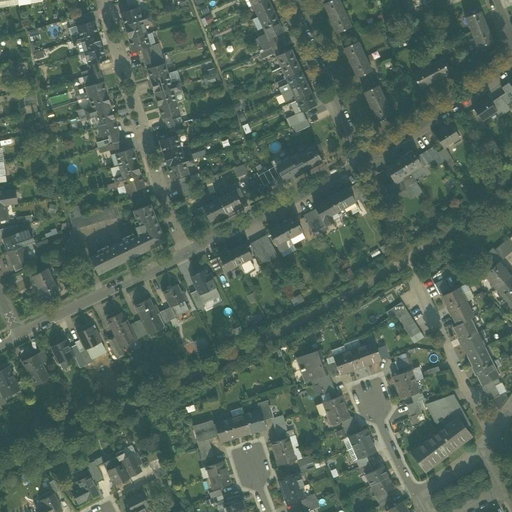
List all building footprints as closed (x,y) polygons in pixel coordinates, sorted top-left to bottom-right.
[(264,0),(252,6),(257,17),(272,10),(267,0),(264,0)] [(331,0),(322,4),(329,19),(344,12),(339,0),(331,0)] [(121,13),(124,25),(141,20),(140,16),(138,8),(121,13)] [(257,17),(262,28),(277,21),(272,10),(257,17)] [(465,18),(471,33),(486,26),(480,11),(465,18)] [(351,27),(344,12),(329,19),(336,34),(351,27)] [(68,19),(71,28),(76,26),(88,23),(85,14),(68,19)] [(257,30),(262,28),(257,17),(252,19),(257,30)] [(124,25),(129,40),(146,34),(143,25),(141,20),(124,25)] [(79,34),(80,38),(97,33),(93,21),(88,23),(76,26),(79,34)] [(282,32),(277,21),(262,28),(265,34),(267,39),(275,36),(282,32)] [(76,26),(71,28),(69,29),(71,36),(79,34),(76,26)] [(492,41),(486,26),(471,33),(477,48),(492,41)] [(38,28),(29,30),(31,40),(40,38),(38,28)] [(81,43),(84,53),(102,48),(97,33),(80,38),(81,43)] [(149,46),(146,34),(129,40),(132,52),(141,49),(150,47),(149,46)] [(257,37),(257,39),(259,43),(263,52),(271,48),(267,39),(265,34),(257,37)] [(267,39),(271,48),(279,44),(275,36),(267,39)] [(343,48),(349,63),(365,56),(358,41),(343,48)] [(81,43),(75,45),(78,54),(84,53),(81,43)] [(141,49),(144,59),(157,55),(161,54),(158,44),(149,46),(150,47),(141,49)] [(283,53),(279,44),(271,48),(274,54),(275,56),(283,53)] [(105,60),(102,48),(84,53),(88,65),(89,65),(96,63),(105,60)] [(274,54),(271,48),(263,52),(260,53),(263,60),(274,54)] [(280,67),(281,68),(296,61),(290,49),(283,53),(275,56),(276,58),(280,67)] [(160,65),(157,55),(144,59),(147,68),(160,65)] [(371,71),(365,56),(349,63),(356,78),(371,71)] [(441,59),(426,67),(434,82),(448,74),(441,59)] [(281,68),(286,79),(301,72),(296,61),(281,68)] [(90,70),(91,75),(99,72),(96,63),(89,65),(90,70)] [(147,69),(150,79),(167,74),(164,63),(160,65),(147,68),(147,69)] [(420,89),(434,82),(426,67),(412,74),(420,89)] [(102,82),(99,72),(91,75),(94,84),(102,82)] [(286,79),(288,84),(291,90),(306,83),(301,72),(286,79)] [(154,93),(171,88),(170,84),(167,74),(150,79),(154,93)] [(84,82),(85,87),(94,84),(91,75),(83,77),(84,82)] [(87,92),(89,97),(106,92),(102,82),(94,84),(85,87),(87,92)] [(511,87),(509,82),(501,88),(505,93),(511,102),(511,87)] [(294,96),(296,100),(311,94),(306,83),(291,90),(294,96)] [(281,94),(291,90),(288,84),(279,88),(281,94)] [(363,93),(369,107),(385,100),(378,86),(363,93)] [(154,93),(159,108),(176,103),(173,93),(171,88),(154,93)] [(293,96),(294,96),(291,90),(281,94),(284,99),(286,100),(291,98),(293,96)] [(24,102),(36,100),(35,92),(23,94),(24,102)] [(89,97),(87,92),(76,96),(78,101),(89,97)] [(89,97),(91,107),(93,112),(110,107),(106,92),(89,97)] [(511,102),(505,93),(500,96),(510,111),(511,110),(511,102)] [(296,100),(298,106),(301,112),(302,111),(316,105),(311,94),(296,100)] [(288,104),(289,103),(296,100),(294,96),(293,96),(291,98),(286,100),(288,104)] [(510,112),(510,111),(500,96),(495,99),(501,108),(496,112),(499,117),(509,110),(510,112)] [(481,121),(495,111),(496,111),(490,103),(487,98),(472,108),(481,121)] [(495,99),(490,103),(496,111),(495,111),(496,112),(501,108),(495,99)] [(37,112),(36,100),(24,102),(26,114),(37,112)] [(298,106),(296,100),(289,103),(292,109),(298,106)] [(391,115),(385,100),(369,107),(376,122),(391,115)] [(162,118),(170,116),(179,113),(176,103),(159,108),(162,118)] [(295,115),(301,112),(298,106),(292,109),(295,115)] [(110,107),(93,112),(94,117),(97,126),(114,121),(110,107)] [(468,112),(478,125),(482,122),(472,109),(468,112)] [(295,115),(286,119),(289,127),(293,126),(306,120),(302,111),(301,112),(295,115)] [(162,118),(165,128),(173,126),(170,116),(162,118)] [(97,126),(94,117),(89,118),(91,128),(97,126)] [(309,125),(307,119),(306,120),(293,126),(295,131),(309,125)] [(118,132),(114,121),(97,126),(100,137),(105,135),(109,134),(117,132),(118,132)] [(443,148),(444,149),(459,138),(455,132),(452,127),(450,124),(434,134),(443,148)] [(165,128),(168,137),(176,135),(173,126),(165,128)] [(448,158),(473,141),(463,127),(455,132),(459,138),(444,149),(443,148),(442,149),(448,158)] [(111,139),(112,144),(120,141),(117,132),(109,134),(111,139)] [(159,140),(163,153),(180,147),(176,135),(168,137),(159,140)] [(123,151),(120,141),(112,144),(114,150),(115,153),(123,151)] [(100,154),(114,150),(112,144),(105,146),(98,148),(100,154)] [(314,147),(317,154),(322,152),(318,145),(314,147)] [(167,167),(184,162),(183,157),(180,147),(163,153),(167,167)] [(313,147),(298,155),(306,170),(322,161),(317,154),(314,147),(313,147)] [(418,157),(423,166),(439,156),(436,151),(434,147),(418,157)] [(115,153),(118,166),(136,161),(132,148),(123,151),(115,153)] [(401,158),(409,172),(410,172),(420,165),(412,151),(401,158)] [(110,155),(114,167),(118,166),(115,153),(110,155)] [(288,156),(274,164),(285,182),(306,170),(298,155),(297,153),(289,157),(288,156)] [(395,183),(399,181),(411,174),(410,172),(409,172),(401,158),(385,167),(393,181),(395,183)] [(118,166),(121,176),(123,180),(140,175),(136,161),(118,166)] [(188,174),(186,166),(184,162),(167,167),(171,179),(188,174)] [(243,164),(232,168),(236,178),(247,174),(243,164)] [(111,168),(114,178),(121,176),(118,166),(114,167),(111,168)] [(274,167),(258,176),(264,187),(279,178),(274,167)] [(416,182),(411,174),(399,181),(404,189),(415,182),(416,182)] [(140,175),(123,180),(124,185),(127,193),(128,192),(140,189),(144,187),(140,175)] [(176,181),(178,187),(189,184),(187,178),(176,181)] [(415,182),(404,189),(399,181),(395,183),(393,181),(386,185),(394,197),(405,190),(408,196),(409,198),(421,191),(420,189),(415,182)] [(178,187),(180,193),(191,190),(189,184),(178,187)] [(347,188),(355,202),(362,198),(354,184),(347,188)] [(119,195),(127,193),(124,185),(116,187),(119,195)] [(347,188),(334,195),(342,209),(355,202),(347,188)] [(128,192),(131,201),(143,197),(140,189),(128,192)] [(234,191),(237,198),(242,196),(238,189),(234,191)] [(14,190),(4,192),(6,206),(16,204),(14,190)] [(192,196),(191,190),(180,193),(182,199),(192,196)] [(234,191),(218,199),(225,214),(241,206),(237,198),(234,191)] [(330,216),(342,209),(334,195),(322,202),(330,216)] [(210,222),(225,214),(218,199),(202,207),(206,215),(210,222)] [(334,222),(330,216),(322,202),(314,206),(316,210),(324,224),(325,226),(334,222)] [(89,258),(98,275),(165,241),(158,225),(150,204),(132,211),(141,233),(134,236),(132,234),(122,239),(123,241),(108,248),(107,246),(97,251),(98,254),(89,258)] [(81,216),(70,219),(73,230),(109,219),(109,221),(120,218),(116,205),(81,216)] [(0,220),(8,219),(6,206),(0,206),(0,220)] [(67,209),(70,219),(81,216),(78,206),(67,209)] [(198,210),(201,217),(206,215),(202,207),(198,210)] [(316,210),(310,214),(318,227),(324,224),(316,210)] [(312,230),(318,227),(310,214),(304,217),(312,230)] [(281,224),(289,238),(301,232),(302,232),(294,217),(281,224)] [(268,231),(276,245),(284,241),(289,238),(281,224),(268,231)] [(0,229),(0,232),(2,239),(19,233),(17,226),(0,229)] [(7,252),(8,252),(31,244),(34,243),(29,229),(19,233),(2,239),(7,252)] [(304,237),(301,232),(289,238),(292,244),(304,237)] [(266,237),(256,242),(261,252),(263,251),(265,255),(264,255),(267,261),(276,256),(266,237)] [(289,238),(284,241),(287,246),(279,250),(283,256),(295,250),(292,244),(289,238)] [(494,250),(502,259),(506,256),(511,250),(511,241),(509,238),(494,250)] [(279,250),(287,246),(284,241),(276,245),(279,250)] [(255,255),(261,252),(256,242),(251,245),(255,255)] [(232,250),(239,265),(249,259),(252,258),(244,243),(232,250)] [(36,257),(31,244),(8,252),(12,265),(13,265),(23,261),(36,257)] [(226,271),(239,265),(232,250),(219,256),(226,271)] [(255,255),(257,259),(264,255),(265,255),(263,251),(261,252),(255,255)] [(254,270),(249,259),(239,265),(244,275),(254,270)] [(13,265),(15,272),(24,267),(24,268),(25,267),(23,261),(13,265)] [(484,274),(497,288),(510,277),(506,273),(507,273),(503,268),(503,269),(497,263),(484,274)] [(28,271),(31,276),(32,276),(41,271),(38,266),(28,271)] [(32,276),(38,288),(53,281),(47,268),(41,271),(32,276)] [(197,290),(199,296),(215,288),(212,280),(213,279),(211,274),(208,276),(205,270),(190,278),(197,290)] [(497,288),(509,303),(511,300),(511,279),(510,277),(497,288)] [(434,284),(439,294),(448,290),(443,280),(434,284)] [(59,293),(53,281),(38,288),(44,301),(59,293)] [(162,291),(170,307),(184,301),(186,299),(182,291),(180,292),(177,284),(162,291)] [(199,296),(203,303),(219,295),(215,288),(199,296)] [(446,307),(448,311),(466,303),(458,288),(442,296),(447,306),(446,307)] [(197,290),(190,294),(198,310),(205,306),(203,303),(199,296),(197,290)] [(291,298),(294,305),(304,301),(301,294),(291,298)] [(141,319),(142,321),(158,313),(159,313),(155,305),(152,306),(149,298),(134,305),(141,319)] [(189,310),(184,301),(170,307),(175,317),(189,310)] [(404,308),(401,303),(391,309),(394,314),(404,308)] [(451,315),(456,325),(469,319),(473,317),(466,303),(448,311),(450,315),(451,315)] [(170,307),(163,311),(168,321),(175,318),(175,317),(170,307)] [(408,313),(404,308),(394,314),(397,319),(408,313)] [(163,324),(168,321),(163,311),(159,313),(158,313),(163,324)] [(106,319),(114,336),(115,336),(131,328),(129,325),(127,320),(125,320),(121,312),(106,319)] [(163,324),(158,313),(142,321),(147,332),(163,324)] [(411,318),(408,313),(397,319),(401,324),(411,318)] [(414,322),(411,318),(401,324),(404,329),(414,322)] [(141,319),(134,322),(140,335),(147,332),(142,321),(141,319)] [(457,337),(459,342),(476,333),(469,319),(456,325),(453,327),(458,337),(457,337)] [(135,337),(140,335),(134,322),(129,325),(131,328),(135,337)] [(417,327),(414,322),(404,329),(407,334),(417,327)] [(165,327),(163,324),(147,332),(148,335),(165,327)] [(85,349),(86,348),(100,342),(99,340),(101,339),(96,330),(94,331),(92,326),(77,333),(80,339),(85,349)] [(420,332),(417,327),(407,334),(410,339),(420,332)] [(135,337),(131,328),(115,336),(114,336),(116,341),(118,340),(120,345),(135,337)] [(424,337),(420,332),(410,339),(413,344),(424,337)] [(462,346),(467,356),(484,348),(476,333),(459,342),(461,346),(462,346)] [(108,339),(117,358),(123,355),(116,341),(114,336),(108,339)] [(204,336),(192,342),(197,351),(208,345),(204,336)] [(74,342),(75,343),(79,352),(85,349),(80,339),(74,342)] [(346,352),(361,347),(358,339),(343,345),(343,346),(346,352)] [(50,347),(59,363),(73,356),(74,356),(71,349),(70,349),(68,347),(65,340),(50,347)] [(104,351),(100,342),(86,348),(91,358),(104,351)] [(374,342),(361,347),(367,364),(380,360),(380,358),(376,349),(374,342)] [(86,365),(79,352),(75,343),(68,347),(70,349),(71,349),(74,356),(73,356),(79,368),(86,365)] [(346,352),(343,346),(331,350),(333,356),(333,357),(346,352)] [(376,349),(380,358),(387,355),(383,346),(376,349)] [(361,347),(346,352),(352,370),(367,364),(361,347)] [(79,352),(86,365),(93,361),(91,358),(86,348),(85,349),(79,352)] [(471,366),(473,371),(491,362),(484,348),(467,356),(472,366),(471,366)] [(303,370),(307,381),(309,380),(328,373),(325,365),(320,350),(297,359),(301,369),(300,369),(301,371),(303,370)] [(37,354),(42,364),(48,361),(42,351),(37,354)] [(339,375),(352,370),(346,352),(333,357),(334,362),(339,375)] [(393,356),(396,362),(405,359),(403,353),(393,356)] [(22,361),(30,378),(45,370),(42,364),(37,354),(22,361)] [(328,373),(330,378),(339,375),(334,362),(327,364),(325,365),(328,373)] [(498,377),(491,362),(473,371),(476,375),(477,375),(482,385),(497,378),(498,377)] [(410,370),(414,381),(423,378),(419,367),(410,370)] [(427,370),(429,376),(440,372),(438,367),(427,370)] [(0,390),(2,395),(3,395),(14,389),(18,387),(9,368),(0,371),(0,390)] [(47,375),(45,370),(30,378),(33,383),(47,375)] [(393,376),(397,388),(414,381),(410,370),(393,376)] [(319,383),(321,389),(331,386),(333,386),(330,378),(328,373),(309,380),(311,386),(319,383)] [(47,375),(33,383),(34,385),(49,378),(47,375)] [(500,383),(497,378),(482,385),(483,386),(481,387),(488,401),(490,400),(492,400),(491,398),(499,394),(495,386),(500,383)] [(418,393),(414,381),(397,388),(401,399),(418,393)] [(321,389),(324,397),(335,393),(333,386),(331,386),(321,389)] [(15,391),(14,389),(3,395),(5,401),(21,393),(19,389),(15,391)] [(504,392),(499,394),(491,398),(492,400),(497,411),(507,397),(504,392)] [(411,397),(413,403),(424,399),(422,394),(411,397)] [(326,413),(327,413),(344,407),(340,396),(322,402),(323,403),(326,413)] [(444,424),(446,427),(457,418),(465,427),(468,425),(452,396),(429,403),(426,405),(427,407),(436,423),(441,420),(443,425),(444,424)] [(427,398),(424,399),(413,403),(406,405),(411,417),(415,415),(421,413),(420,410),(427,407),(426,405),(429,403),(427,398)] [(257,403),(259,411),(260,410),(263,421),(271,418),(273,418),(270,407),(271,407),(270,405),(269,405),(268,400),(257,403)] [(326,413),(323,403),(315,406),(319,415),(326,413)] [(230,411),(232,419),(244,415),(242,407),(230,411)] [(348,418),(344,407),(327,413),(331,425),(339,422),(348,418)] [(259,411),(244,415),(250,433),(265,428),(263,421),(260,410),(259,411)] [(234,437),(250,433),(244,415),(232,419),(229,420),(234,437)] [(271,418),(275,430),(286,426),(282,415),(273,418),(271,418)] [(339,422),(342,429),(353,425),(350,418),(348,418),(339,422)] [(470,434),(465,427),(457,418),(446,427),(411,453),(424,470),(470,434)] [(220,441),(234,437),(229,420),(213,424),(212,425),(215,435),(217,434),(218,435),(220,441)] [(208,438),(218,435),(217,434),(215,435),(212,425),(213,424),(212,421),(193,427),(197,442),(208,438)] [(356,433),(353,425),(342,429),(345,438),(348,436),(356,433)] [(287,432),(286,426),(275,430),(278,440),(286,438),(285,433),(287,432)] [(348,436),(353,447),(370,440),(365,429),(356,433),(348,436)] [(287,438),(290,450),(292,450),(295,449),(294,446),(297,445),(294,435),(287,438)] [(348,436),(345,438),(343,439),(347,450),(353,447),(348,436)] [(199,448),(201,454),(211,451),(208,438),(197,442),(199,448)] [(271,442),(275,455),(290,450),(287,438),(286,438),(278,440),(271,442)] [(375,451),(370,440),(353,447),(358,458),(358,459),(365,455),(375,451)] [(132,445),(122,450),(126,457),(135,452),(132,445)] [(355,460),(358,458),(353,447),(347,450),(352,460),(354,460),(355,460)] [(295,460),(298,459),(302,458),(298,448),(295,449),(292,450),(295,460)] [(115,454),(116,456),(123,469),(125,468),(129,477),(130,477),(141,471),(137,464),(140,462),(135,452),(126,457),(122,450),(115,454)] [(292,450),(290,450),(275,455),(278,465),(282,464),(292,461),(295,460),(292,450)] [(213,456),(211,451),(201,454),(203,460),(213,456)] [(298,459),(300,466),(313,462),(310,455),(302,458),(298,459)] [(355,460),(359,468),(369,463),(365,455),(358,459),(358,458),(355,460)] [(103,464),(104,463),(101,456),(94,460),(94,461),(87,465),(89,469),(86,470),(89,476),(92,482),(95,481),(96,483),(103,479),(97,467),(103,464)] [(114,486),(129,477),(125,468),(123,469),(116,456),(104,463),(103,464),(108,473),(109,476),(114,486)] [(148,462),(156,478),(167,473),(159,457),(148,462)] [(209,477),(211,476),(226,471),(223,461),(205,466),(209,477)] [(315,468),(313,462),(300,466),(302,472),(315,468)] [(373,471),(369,463),(359,468),(363,476),(365,474),(373,471)] [(209,477),(205,466),(199,468),(203,479),(209,477)] [(366,477),(371,485),(387,477),(382,466),(373,471),(365,474),(366,477)] [(230,484),(226,471),(211,476),(215,489),(230,484)] [(295,473),(293,474),(298,488),(300,488),(303,486),(300,479),(297,480),(295,473)] [(278,479),(284,494),(298,488),(293,474),(278,479)] [(73,494),(78,503),(98,493),(92,482),(89,476),(75,483),(78,489),(79,491),(73,494)] [(371,485),(366,477),(360,480),(365,489),(371,485)] [(393,488),(387,477),(371,485),(376,496),(386,491),(393,488)] [(49,483),(55,493),(60,490),(54,480),(49,483)] [(300,488),(298,488),(284,494),(287,504),(301,499),(304,498),(300,488)] [(209,493),(211,499),(222,495),(220,490),(209,493)] [(373,498),(378,506),(390,499),(386,491),(376,496),(373,498)] [(125,510),(126,511),(145,511),(143,507),(148,505),(141,493),(126,501),(129,507),(125,510)] [(38,511),(60,511),(62,511),(53,494),(40,501),(43,506),(44,509),(38,511)] [(301,499),(304,505),(316,500),(314,494),(304,498),(301,499)] [(222,495),(211,499),(213,504),(216,503),(223,501),(222,495)] [(224,504),(226,511),(233,511),(245,508),(241,498),(238,499),(227,503),(224,504)] [(394,506),(390,499),(378,506),(381,511),(383,511),(386,510),(394,506)] [(319,507),(316,500),(304,505),(307,511),(313,509),(319,507)] [(386,510),(387,511),(406,511),(401,502),(394,506),(386,510)]
